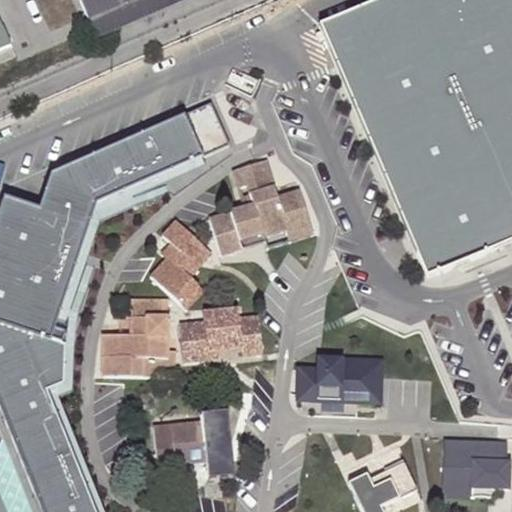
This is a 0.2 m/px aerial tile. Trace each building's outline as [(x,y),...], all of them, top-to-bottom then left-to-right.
[(78,0),(88,21),(135,0),(78,0)] [(135,0),(88,21),(97,41),(188,0),(135,0)] [(511,0),(381,0),(318,26),(425,280),(511,243),(511,0)] [(0,49),(10,46),(0,22),(0,49)] [(0,325),(46,341),(89,207),(190,164),(172,121),(14,190),(8,208),(0,205),(0,325)] [(234,175),(240,192),(249,189),(256,206),(247,210),(202,226),(217,264),(233,258),(229,248),(248,241),(249,244),(268,237),(271,243),(310,229),(300,203),(280,210),(264,163),(234,175)] [(249,189),(240,192),(247,210),(256,206),(249,189)] [(162,237),(171,244),(178,251),(167,262),(150,280),(180,308),(198,288),(188,279),(209,257),(173,224),(162,237)] [(229,248),(233,258),(252,251),(256,262),(314,240),(310,229),(271,243),(268,237),(249,244),(248,241),(229,248)] [(178,251),(171,244),(159,256),(167,262),(178,251)] [(205,294),(198,288),(180,308),(186,314),(205,294)] [(130,303),(130,319),(130,338),(118,338),(104,337),(103,359),(111,360),(110,380),(173,381),(173,353),(167,353),(168,304),(130,303)] [(207,353),(218,352),(240,350),(241,359),(262,357),(258,321),(237,323),(237,313),(202,316),(203,326),(180,328),(183,363),(208,362),(207,353)] [(130,338),(130,319),(119,318),(118,338),(130,338)] [(0,412),(38,511),(88,511),(45,401),(62,395),(58,345),(46,341),(0,325),(0,412)] [(219,361),(218,352),(207,353),(208,362),(219,361)] [(111,360),(103,359),(103,380),(110,380),(111,360)] [(309,402),(381,405),(382,365),(318,363),(318,375),(310,375),(309,402)] [(174,468),(203,466),(202,456),(228,454),(224,416),(199,419),(200,427),(153,431),(156,478),(175,476),(174,468)] [(473,445),(443,444),(442,453),(473,454),(473,445)] [(442,453),(441,498),(469,499),(469,489),(489,490),(505,490),(506,465),(503,465),(503,446),(473,445),(473,454),(442,453)] [(202,456),(203,466),(203,471),(229,469),(228,454),(202,456)] [(375,465),(372,459),(342,475),(359,511),(378,511),(377,510),(416,491),(398,454),(384,461),(375,465)] [(381,455),(372,459),(375,465),(384,461),(381,455)] [(489,490),(469,489),(469,499),(489,499),(489,490)] [(406,511),(423,504),(416,491),(377,510),(378,511),(387,511),(401,505),(404,511),(406,511)]
